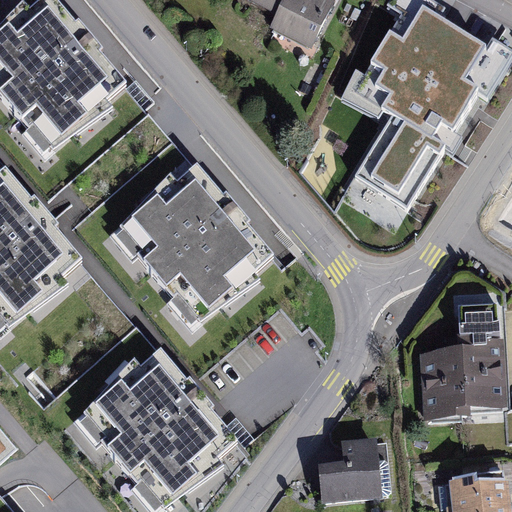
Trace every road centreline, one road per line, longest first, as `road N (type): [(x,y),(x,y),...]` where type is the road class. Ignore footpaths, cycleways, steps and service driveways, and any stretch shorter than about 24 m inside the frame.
road 1 (residential): [(106,0),(338,274),(352,302)]
road 2 (residential): [(352,302),(353,361),(246,511)]
road 3 (track): [(0,434),(30,412),(123,511)]
road 4 (residential): [(450,233),(412,281),(352,302)]
